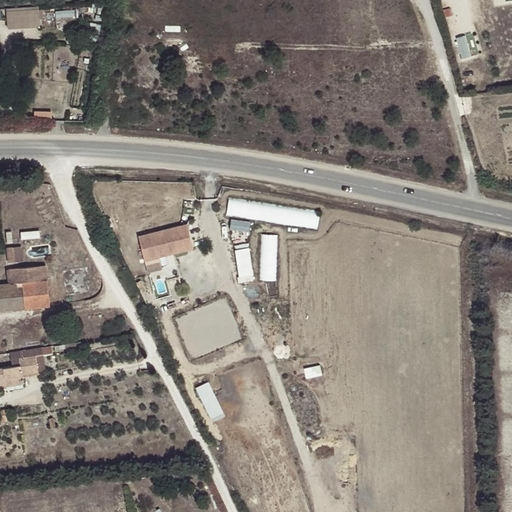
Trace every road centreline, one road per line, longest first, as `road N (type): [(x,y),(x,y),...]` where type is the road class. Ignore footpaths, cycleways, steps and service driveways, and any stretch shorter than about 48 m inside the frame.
road 1 (secondary): [(511,218),(141,156),(0,152)]
road 2 (track): [(231,511),(52,155)]
